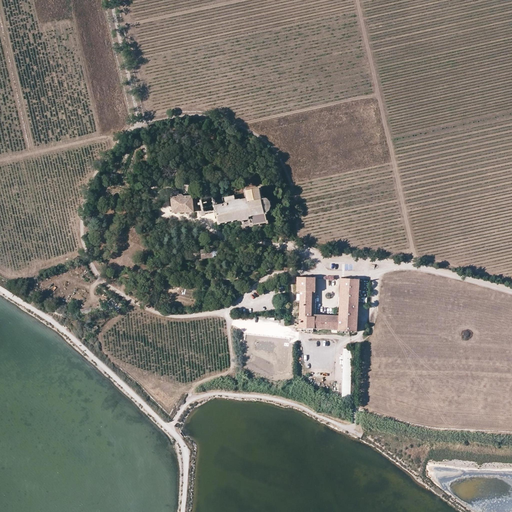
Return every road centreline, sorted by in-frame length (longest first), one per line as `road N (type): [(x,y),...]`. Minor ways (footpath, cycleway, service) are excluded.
road 1 (track): [(112,0),(140,122),(108,149),(85,199),(81,244),(89,267),(131,301),(184,317),(227,308),(262,278),(323,270)]
road 2 (unclassified): [(181,511),(182,442),(56,324),(0,287)]
road 3 (track): [(415,267),(357,0)]
road 4 (track): [(140,122),(181,115),(238,123),(378,93)]
road 5 (track): [(362,436),(299,405),(231,394),(194,397),(171,430)]
road 6 (track): [(0,159),(129,130)]
